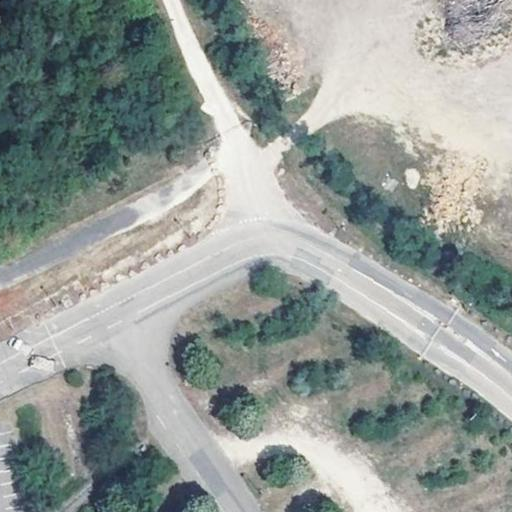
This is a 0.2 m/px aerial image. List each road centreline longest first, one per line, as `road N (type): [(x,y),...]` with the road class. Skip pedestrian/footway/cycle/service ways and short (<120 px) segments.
road 1 (unclassified): [(511,389),(356,279),(277,243),(207,261),(0,370)]
road 2 (track): [(239,158),(0,287)]
road 3 (track): [(171,0),(277,243)]
road 4 (track): [(201,449),(296,440),(320,451),(381,511)]
